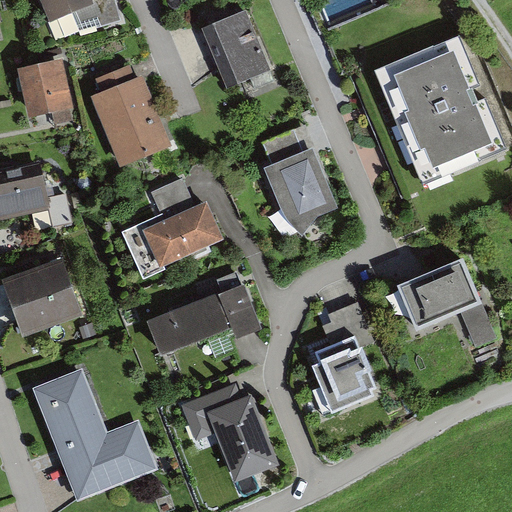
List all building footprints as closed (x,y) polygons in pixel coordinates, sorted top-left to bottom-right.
[(80,0),(49,0),(54,11),(80,0)] [(249,11),(202,31),(228,91),(274,71),(249,11)] [(461,37),(373,75),(421,185),(509,147),(489,102),(478,107),(473,95),(484,90),(461,37)] [(58,57),(21,64),(30,107),(67,100),(58,57)] [(102,94),(89,99),(122,171),(175,147),(144,79),(139,82),(132,67),(97,83),(102,94)] [(273,166),(260,172),(289,238),(345,213),(315,148),(305,152),(296,133),(265,147),(273,166)] [(39,162),(0,171),(0,222),(41,212),(46,230),(78,222),(71,193),(49,199),(39,162)] [(165,222),(143,233),(161,269),(224,239),(208,203),(200,207),(187,180),(153,196),(165,222)] [(467,259),(393,290),(412,334),(461,314),(476,351),(501,341),(467,259)] [(61,263),(1,284),(20,339),(81,318),(61,263)] [(247,286),(146,325),(159,359),(230,331),(235,343),(265,332),(247,286)] [(379,391),(355,338),(315,355),(320,366),(312,369),(333,417),(375,399),(372,394),(379,391)] [(86,372),(34,392),(78,503),(160,471),(141,422),(110,434),(86,372)] [(237,385),(181,409),(196,445),(214,438),(233,484),(280,465),(252,397),(243,401),(237,385)]
